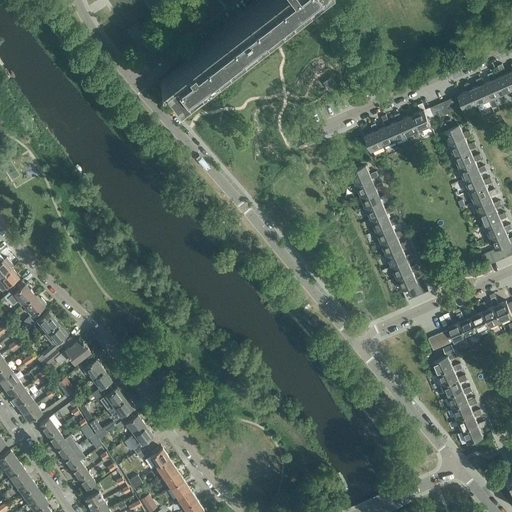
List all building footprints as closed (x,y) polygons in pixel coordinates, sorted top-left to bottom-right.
[(107,0),(124,28),(153,12),(145,0),(107,0)] [(265,0),(193,57),(192,55),(187,59),(185,57),(176,62),(179,67),(166,77),(165,78),(178,95),(179,94),(300,0),(265,0)] [(127,31),(138,46),(150,37),(138,22),(127,31)] [(502,75),(495,78),(494,78),(501,94),(511,88),(511,87),(506,73),(507,73),(504,66),(500,68),(502,75)] [(491,80),(484,83),(482,84),(489,99),(501,94),(494,78),(495,78),(492,71),(488,73),(491,80)] [(479,85),(472,88),(470,89),(477,104),(489,99),(482,84),(484,83),(481,77),(476,79),(479,85)] [(332,79),(325,84),(329,89),(335,84),(332,79)] [(470,89),(472,88),(469,82),(464,84),(467,90),(459,94),(459,93),(458,94),(465,109),(466,109),(477,104),(470,89)] [(455,96),(450,98),(455,109),(460,107),(455,96)] [(450,98),(445,100),(450,111),(455,109),(450,98)] [(445,100),(440,103),(445,114),(450,111),(445,100)] [(421,110),(414,113),(412,114),(419,129),(430,124),(431,124),(429,120),(424,109),(426,109),(423,102),(418,104),(421,110)] [(440,103),(435,105),(439,116),(445,114),(440,103)] [(435,105),(430,107),(434,118),(439,116),(435,105)] [(409,115),(402,119),(401,119),(407,134),(419,129),(412,114),(414,113),(411,107),(406,109),(409,115)] [(430,107),(426,109),(424,109),(429,120),(434,118),(430,107)] [(397,121),(390,124),(389,124),(396,140),(407,134),(401,119),(402,119),(399,112),(395,114),(397,121)] [(386,126),(379,129),(377,129),(384,145),(396,140),(389,124),(390,124),(388,117),(383,119),(386,126)] [(444,131),(449,142),(465,136),(465,137),(472,134),(470,129),(463,132),(460,124),(460,123),(454,126),(451,118),(438,123),(442,132),(444,131)] [(377,129),(379,129),(376,122),(371,124),(374,131),(366,134),(365,134),(372,150),(373,150),(384,145),(377,129)] [(449,142),(454,154),(470,147),(470,149),(477,146),(475,141),(468,144),(465,137),(465,136),(449,142)] [(454,154),(460,166),(475,159),(475,160),(482,158),(480,153),(473,156),(470,149),(470,147),(454,154)] [(38,170),(28,154),(12,163),(22,179),(38,170)] [(460,166),(465,177),(480,171),(481,172),(487,169),(485,165),(479,167),(475,160),(475,159),(460,166)] [(351,171),(356,183),(371,176),(372,178),(379,175),(377,170),(370,173),(367,165),(367,164),(351,171),(351,172),(351,171)] [(465,177),(470,189),(485,182),(486,184),(492,181),(490,176),(484,179),(481,172),(480,171),(465,177)] [(356,183),(361,194),(377,188),(377,189),(384,187),(382,182),(375,185),(372,178),(371,176),(356,183)] [(470,189),(475,201),(490,194),(491,196),(497,193),(495,188),(489,191),(486,184),(485,182),(470,189)] [(361,194),(366,206),(382,200),(382,201),(389,198),(387,194),(380,196),(377,189),(377,188),(361,194)] [(475,201),(480,212),(495,206),(496,207),(502,204),(500,200),(494,203),(491,196),(490,194),(475,201)] [(366,206),(372,218),(387,211),(388,213),(394,210),(392,205),(385,208),(382,201),(382,200),(366,206)] [(480,212),(485,224),(500,217),(501,219),(508,216),(505,211),(499,214),(496,207),(495,206),(480,212)] [(372,218),(377,230),(392,223),(393,225),(399,222),(397,217),(391,220),(388,213),(387,211),(372,218)] [(485,224),(490,236),(505,229),(506,231),(511,228),(511,226),(511,223),(504,226),(501,219),(500,217),(485,224)] [(377,230),(382,241),(397,235),(398,236),(404,233),(402,229),(396,232),(393,225),(392,223),(377,230)] [(501,245),(507,243),(511,241),(511,242),(511,236),(509,238),(506,231),(505,229),(490,236),(495,247),(495,248),(496,248),(501,245)] [(382,241),(387,253),(402,247),(403,248),(409,245),(407,240),(401,243),(398,236),(397,235),(382,241)] [(507,243),(501,245),(506,256),(511,254),(507,243)] [(501,245),(496,248),(501,259),(506,256),(501,245)] [(387,253),(392,265),(407,258),(408,260),(414,257),(412,252),(406,255),(403,248),(402,247),(387,253)] [(496,248),(495,248),(491,250),(496,261),(501,259),(496,248)] [(496,261),(491,250),(485,252),(490,263),(496,261)] [(0,276),(11,266),(4,257),(0,260),(0,276)] [(392,265),(397,277),(413,270),(413,271),(419,269),(417,264),(411,267),(408,260),(407,258),(392,265)] [(11,266),(0,276),(0,277),(3,282),(0,284),(0,287),(2,290),(19,276),(11,266)] [(408,286),(413,284),(418,282),(418,283),(419,283),(425,280),(423,276),(416,278),(413,271),(413,270),(397,277),(402,288),(402,289),(408,286)] [(429,290),(425,280),(419,283),(423,292),(429,290)] [(418,282),(413,284),(418,295),(423,292),(419,283),(418,283),(418,282)] [(19,298),(24,303),(35,294),(25,283),(20,287),(17,284),(1,298),(2,298),(3,297),(6,301),(9,298),(13,303),(19,298)] [(413,284),(408,286),(412,297),(418,295),(413,284)] [(408,286),(402,289),(407,300),(412,297),(408,286)] [(35,294),(24,303),(33,314),(44,305),(35,294)] [(491,298),(494,306),(495,305),(501,321),(511,316),(511,301),(508,303),(506,300),(506,301),(499,304),(496,296),(491,298)] [(480,303),(483,311),(483,310),(490,326),(501,321),(495,305),(494,306),(488,308),(484,301),(480,303)] [(468,308),(471,315),(472,315),(479,331),(490,326),(483,310),(483,311),(476,313),(473,306),(468,308)] [(41,323),(47,330),(58,321),(49,310),(36,321),(34,318),(27,325),(29,327),(32,324),(34,326),(37,326),(41,323)] [(457,313),(460,321),(460,320),(467,336),(468,335),(470,336),(472,336),(475,334),(476,333),(477,331),(479,331),(472,315),(471,315),(465,318),(461,311),(457,313)] [(24,322),(27,325),(34,318),(31,315),(24,322)] [(450,316),(445,318),(450,328),(455,340),(455,341),(456,341),(456,340),(467,336),(460,320),(460,321),(453,323),(450,316)] [(57,342),(50,348),(53,351),(60,344),(57,341),(68,332),(58,321),(47,330),(57,342)] [(450,328),(445,330),(450,342),(455,340),(450,328)] [(445,330),(439,333),(444,344),(450,342),(445,330)] [(439,333),(434,335),(439,347),(444,344),(439,333)] [(439,347),(434,335),(429,337),(434,349),(439,347)] [(60,353),(57,348),(41,361),(45,365),(55,357),(59,361),(70,355),(75,362),(91,350),(83,340),(82,341),(80,338),(60,353)] [(53,351),(50,348),(49,347),(44,352),(47,356),(53,351)] [(433,362),(438,373),(453,366),(450,359),(458,356),(456,351),(444,356),(433,361),(433,362)] [(85,366),(93,377),(104,368),(96,358),(85,366)] [(0,367),(0,378),(0,379),(13,370),(7,362),(0,367)] [(438,373),(443,384),(458,378),(458,377),(455,370),(463,367),(460,363),(453,366),(438,373)] [(112,379),(104,368),(93,377),(101,387),(92,393),(95,397),(110,386),(108,382),(112,379)] [(0,379),(6,388),(19,378),(13,370),(0,379)] [(443,384),(448,396),(463,389),(460,382),(467,379),(465,374),(458,377),(458,378),(443,384)] [(75,389),(70,382),(66,377),(58,383),(67,395),(75,389)] [(6,388),(12,396),(25,387),(19,378),(6,388)] [(448,396),(453,407),(468,401),(468,400),(465,393),(472,390),(470,385),(463,389),(448,396)] [(113,389),(110,386),(95,397),(98,400),(101,398),(108,408),(113,404),(114,404),(125,396),(117,386),(113,389)] [(12,396),(18,404),(31,395),(25,387),(12,396)] [(90,392),(82,398),(84,402),(93,396),(90,392)] [(18,404),(24,412),(36,403),(31,395),(18,404)] [(128,400),(125,396),(114,404),(108,408),(108,409),(109,409),(109,410),(109,409),(113,414),(116,411),(119,416),(121,415),(122,415),(135,405),(130,398),(128,400)] [(453,407),(458,419),(473,412),(470,405),(477,402),(475,397),(468,400),(468,401),(453,407)] [(36,403),(24,412),(30,420),(42,411),(36,403)] [(458,419),(463,430),(478,424),(478,423),(475,416),(482,413),(480,408),(473,412),(458,419)] [(89,412),(85,415),(89,422),(90,422),(94,419),(89,412)] [(133,416),(131,413),(116,424),(119,428),(127,422),(135,432),(146,424),(138,413),(133,416)] [(40,423),(48,433),(57,427),(49,416),(40,423)] [(95,418),(90,422),(95,430),(99,437),(116,424),(113,421),(101,428),(95,418)] [(478,424),(463,430),(468,441),(468,442),(484,435),(483,434),(483,435),(480,428),(487,424),(485,420),(478,423),(478,424)] [(146,424),(135,432),(129,436),(136,446),(133,448),(137,453),(148,445),(149,444),(146,440),(153,434),(146,424)] [(48,433),(56,444),(65,438),(57,427),(48,433)] [(56,444),(64,455),(72,449),(65,438),(56,444)] [(151,450),(148,445),(137,453),(140,457),(151,450)] [(156,464),(157,466),(170,457),(163,447),(160,449),(158,446),(151,451),(153,453),(145,459),(151,467),(156,464)] [(0,464),(0,467),(1,469),(4,466),(5,467),(17,458),(11,448),(0,455),(0,460),(2,463),(0,464)] [(64,455),(71,466),(80,459),(72,449),(64,455)] [(157,466),(164,476),(177,468),(170,457),(157,466)] [(7,470),(11,475),(24,466),(17,458),(5,467),(4,466),(1,469),(4,472),(7,470)] [(71,466),(79,476),(88,470),(80,459),(71,466)] [(11,475),(17,484),(30,475),(24,466),(11,475)] [(183,478),(177,468),(164,476),(171,486),(183,478)] [(79,476),(87,487),(93,483),(96,481),(98,479),(95,476),(93,478),(88,470),(79,476)] [(129,479),(132,483),(140,478),(138,474),(129,479)] [(17,484),(23,492),(36,483),(30,475),(17,484)] [(140,478),(132,483),(134,487),(143,482),(140,478)] [(171,486),(178,496),(190,488),(183,478),(171,486)] [(23,492),(29,501),(42,492),(36,483),(23,492)] [(87,487),(91,493),(98,489),(93,483),(87,487)] [(197,498),(190,488),(178,496),(184,506),(180,509),(197,498)] [(85,496),(90,506),(104,498),(99,489),(98,489),(91,493),(85,496)] [(38,509),(47,502),(48,501),(42,492),(29,501),(36,510),(38,509)] [(141,499),(145,504),(151,501),(153,499),(149,494),(141,499)] [(90,506),(93,511),(100,511),(109,508),(104,498),(90,506)] [(197,498),(180,509),(182,511),(202,511),(201,510),(204,508),(197,498)] [(151,501),(145,504),(149,511),(157,506),(153,499),(151,501)] [(53,511),(47,502),(38,509),(40,511),(53,511)]
